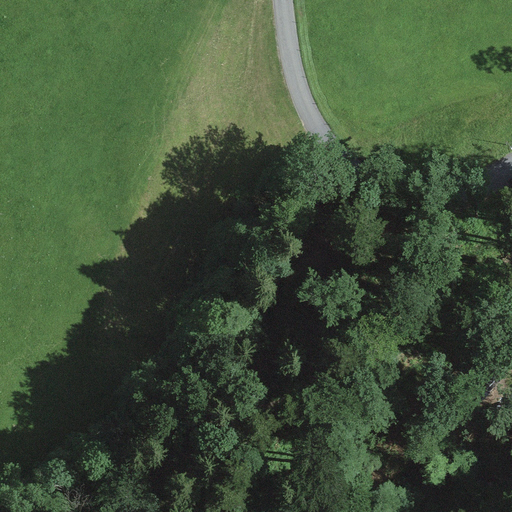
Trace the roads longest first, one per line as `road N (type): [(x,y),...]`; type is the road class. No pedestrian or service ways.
road 1 (track): [(511,235),(365,337),(243,489),(218,496),(212,509)]
road 2 (unclassified): [(511,155),(477,171),(427,178),(386,175),(344,157),(318,131),(297,90),(281,0)]
road 3 (track): [(365,337),(423,410),(511,434)]
